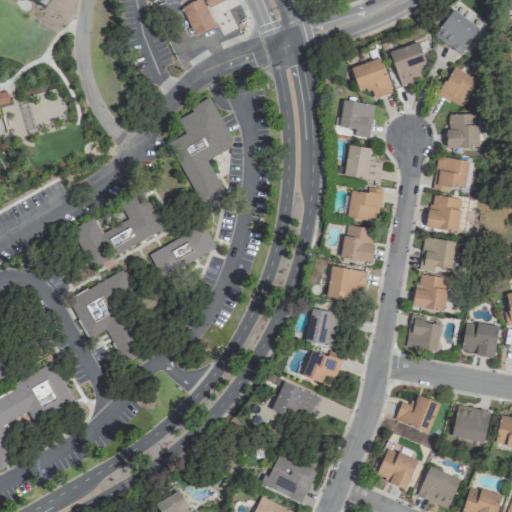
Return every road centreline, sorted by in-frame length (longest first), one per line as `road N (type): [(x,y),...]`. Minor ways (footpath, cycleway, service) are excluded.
road 1 (tertiary): [(74,511),(181,443),(223,399),(269,328),(307,204),(307,129),(285,19)]
road 2 (tertiary): [(271,45),(286,138),(284,197),(268,267),(244,320),(207,378),(161,427),(26,511)]
road 3 (residential): [(323,511),(370,400),(408,135)]
road 4 (residential): [(511,388),(376,365)]
road 5 (residential): [(395,0),(271,45)]
